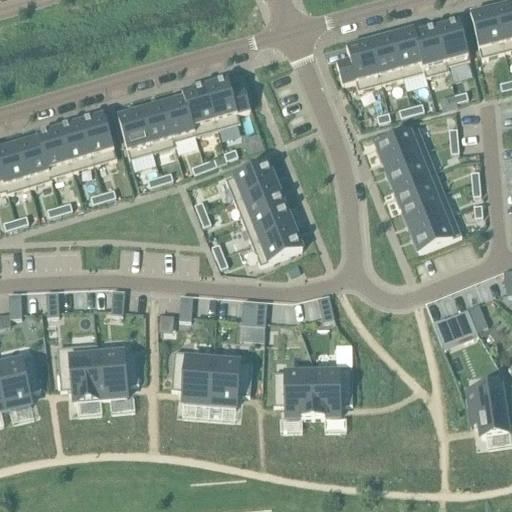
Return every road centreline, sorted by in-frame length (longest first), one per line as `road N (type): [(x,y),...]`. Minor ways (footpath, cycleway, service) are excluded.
road 1 (residential): [(0,287),(105,283),(288,295),(353,274)]
road 2 (tertiary): [(0,118),(290,31)]
road 3 (residential): [(290,31),(340,156),(353,274)]
road 4 (residential): [(353,274),(363,287),(404,303),(499,264)]
road 5 (residential): [(499,264),(485,104)]
road 6 (tertiary): [(290,31),(410,0)]
